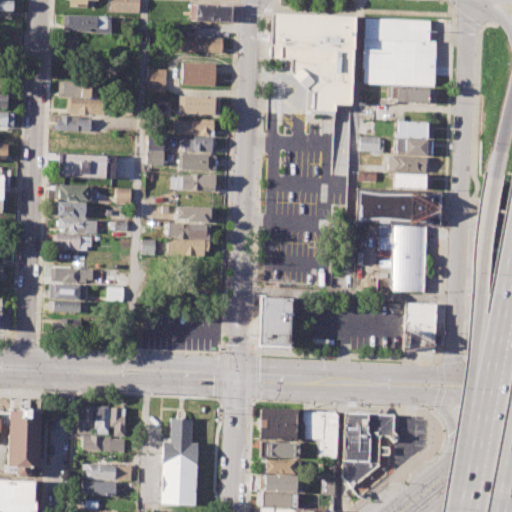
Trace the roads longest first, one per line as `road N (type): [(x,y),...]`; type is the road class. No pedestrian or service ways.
road 1 (secondary): [(511,389),(451,374),(0,353)]
road 2 (tertiary): [(231,511),(250,0)]
road 3 (secondary): [(64,381),(511,398)]
road 4 (residential): [(39,0),(23,379)]
road 5 (residential): [(467,0),(451,374)]
road 6 (motorway): [(494,178),(454,511)]
road 7 (motorway): [(511,263),(463,511)]
road 8 (secondary): [(511,414),(401,511)]
road 9 (residential): [(64,381),(58,511)]
